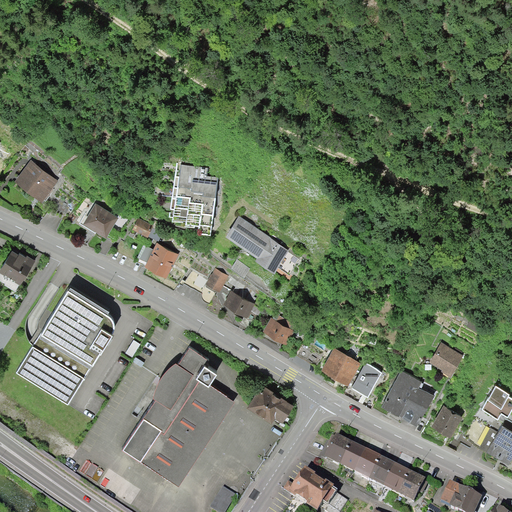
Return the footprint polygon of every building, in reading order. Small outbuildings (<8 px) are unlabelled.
[(11,152),(2,145),(0,148),(0,156),(4,160),(11,152)] [(58,181),(31,160),(14,181),(42,202),(58,181)] [(208,168),(177,164),(169,217),(173,218),(172,222),(185,223),(185,227),(199,229),(198,234),(211,236),(216,198),(218,178),(207,177),(208,168)] [(119,217),(96,203),(83,224),(106,238),(119,217)] [(289,251),(239,217),(225,237),(257,258),(255,261),(274,274),(289,251)] [(153,226),(138,218),(132,229),(148,237),(148,236),(152,229),(153,226)] [(162,234),(152,229),(148,236),(158,242),(162,234)] [(179,254),(157,243),(154,250),(147,262),(144,267),(166,278),(179,254)] [(140,259),(146,246),(144,245),(137,258),(140,259)] [(147,262),(154,250),(146,246),(140,259),(147,262)] [(20,286),(35,261),(27,255),(26,257),(20,253),(19,255),(12,251),(0,269),(0,272),(4,276),(5,275),(15,281),(15,282),(20,286)] [(250,268),(237,259),(231,268),(244,277),(250,268)] [(228,276),(215,268),(204,285),(217,293),(228,276)] [(68,290),(16,373),(68,405),(100,354),(101,355),(113,335),(112,335),(113,334),(114,332),(115,330),(115,328),(115,326),(114,324),(114,322),(113,320),(112,319),(111,317),(110,317),(109,316),(107,315),(109,312),(70,288),(69,291),(68,290)] [(255,304),(231,290),(223,305),(247,318),(255,304)] [(276,321),(271,317),(263,332),(286,345),(294,331),(289,328),(292,323),(279,316),(276,321)] [(454,349),(441,342),(429,363),(442,370),(441,372),(451,377),(464,355),(461,354),(463,351),(455,347),(454,349)] [(156,401),(122,450),(178,487),(235,402),(210,386),(217,374),(205,367),(209,361),(189,348),(178,365),(176,363),(174,365),(172,366),(170,367),(168,369),(167,370),(165,372),(163,375),(162,377),(160,380),(159,382),(157,385),(156,387),(155,389),(155,392),(154,394),(153,396),(153,398),(156,401)] [(361,364),(334,348),(321,370),(348,386),(361,364)] [(382,373),(366,363),(351,388),(368,398),(382,373)] [(422,382),(402,371),(381,407),(399,417),(399,416),(417,427),(435,396),(419,387),(422,382)] [(295,406),(262,385),(247,408),(271,424),(275,418),(283,423),(295,406)] [(510,394),(496,386),(489,397),(482,410),(498,420),(502,414),(508,418),(511,410),(511,398),(508,396),(510,394)] [(463,417),(444,405),(431,426),(450,438),(463,417)] [(511,460),(511,431),(502,426),(498,432),(486,452),(509,466),(511,460)] [(486,452),(498,432),(490,428),(479,448),(486,452)] [(327,445),(329,446),(324,455),(340,463),(352,440),(336,432),(334,435),(332,434),(327,445)] [(340,463),(354,470),(366,447),(352,440),(340,463)] [(369,477),(381,454),(366,447),(354,470),(369,477)] [(384,485),(396,462),(381,454),(369,477),(384,485)] [(399,493),(411,469),(396,462),(384,485),(399,493)] [(334,484),(305,464),(292,483),(288,480),(283,487),(317,509),(323,501),(333,485),(334,484)] [(426,477),(411,469),(399,493),(414,500),(419,490),(423,492),(428,482),(424,480),(426,477)] [(473,511),(482,495),(450,479),(440,499),(465,511),(473,511)] [(337,488),(333,485),(323,501),(327,504),(337,488)] [(224,511),(236,493),(223,486),(210,507),(219,511),(224,511)] [(339,511),(348,500),(337,492),(325,509),(329,511),(339,511)] [(511,511),(497,503),(491,511),(511,511)]
